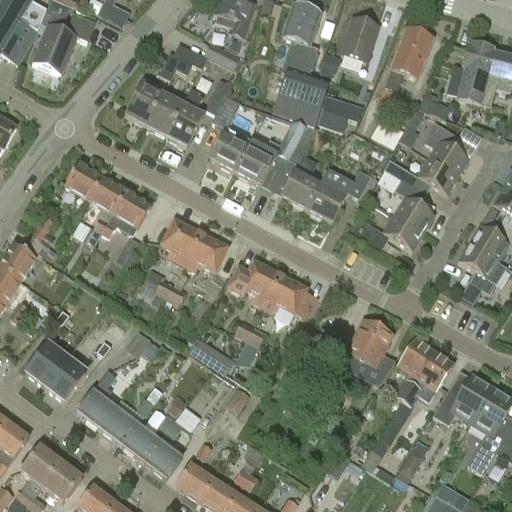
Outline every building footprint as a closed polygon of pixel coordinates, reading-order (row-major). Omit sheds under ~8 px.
[(35,38),(39,29),(43,19),(44,16),(31,8),(31,7),(19,0),(1,0),(0,2),(0,60),(16,70),(35,38)] [(52,0),(52,2),(51,3),(77,14),(82,0),(52,0)] [(111,10),(116,0),(107,0),(97,22),(120,34),(128,19),(111,10)] [(218,0),(212,20),(216,21),(213,29),(230,34),(228,39),(242,44),(253,8),(249,7),(250,0),(218,0)] [(281,44),(290,47),(280,78),(285,80),(272,119),(313,133),(328,88),(308,81),(316,55),(307,52),(318,19),(305,15),(304,12),(299,10),(297,12),(293,11),(281,44)] [(52,23),(43,19),(39,29),(46,32),(31,69),(60,80),(60,79),(75,43),(86,48),(94,28),(72,19),(69,28),(53,21),(52,23)] [(376,32),(351,24),(339,60),(364,68),(376,32)] [(405,34),(377,111),(389,116),(395,97),(396,98),(403,80),(415,85),(431,43),(405,34)] [(240,48),(232,46),(229,54),(237,57),(240,48)] [(209,49),(203,62),(232,77),(239,64),(209,49)] [(172,61),(191,70),(200,75),(206,64),(178,50),(172,60),(172,61)] [(456,105),(478,111),(492,58),(491,58),(492,55),(470,50),(469,53),(466,52),(461,74),(464,74),(456,105)] [(185,81),(191,70),(172,61),(172,60),(169,58),(158,81),(169,86),(175,76),(185,81)] [(511,87),(511,63),(492,58),(478,111),(489,114),(494,95),(509,99),(511,87)] [(336,64),(324,61),(320,75),(332,78),(336,64)] [(204,115),(215,121),(225,102),(231,92),(219,86),(204,115)] [(124,121),(144,132),(161,100),(141,89),(124,121)] [(190,94),(181,111),(182,111),(165,143),(185,153),(202,122),(191,116),(193,112),(198,111),(202,103),(198,102),(200,99),(190,94)] [(144,132),(165,143),(182,111),(181,111),(161,100),(144,132)] [(211,128),(224,135),(225,134),(226,134),(239,109),(225,102),(215,121),(211,128)] [(447,114),(429,107),(425,117),(443,123),(447,114)] [(323,109),(315,131),(337,140),(342,127),(352,131),(357,118),(336,110),(335,113),(323,109)] [(415,117),(398,148),(410,154),(417,141),(413,138),(422,121),(415,117)] [(0,153),(2,155),(15,133),(0,123),(0,153)] [(370,143),(392,155),(401,137),(379,125),(370,143)] [(233,179),(258,192),(265,180),(276,185),(303,133),(291,128),(279,152),(268,147),(264,154),(250,147),(233,179)] [(433,155),(428,165),(457,183),(468,165),(450,154),(457,143),(434,129),(422,148),(433,155)] [(287,191),(280,203),(305,216),(321,185),(311,179),(316,169),(302,162),(315,137),(303,133),(276,185),(287,191)] [(208,166),(233,179),(250,147),(226,134),(225,134),(224,135),(208,166)] [(389,166),(383,176),(399,186),(398,188),(423,203),(430,191),(446,200),(457,183),(428,165),(416,183),(389,166)] [(63,192),(87,207),(101,183),(77,169),(63,192)] [(346,199),(357,205),(369,183),(358,177),(351,189),(326,176),(321,185),(305,216),(330,229),(346,199)] [(511,176),(502,193),(511,198),(511,176)] [(101,183),(87,207),(100,214),(111,221),(125,197),(101,183)] [(404,204),(393,221),(422,239),(433,221),(418,211),(423,203),(398,188),(393,197),(404,204)] [(508,221),(502,232),(511,238),(511,198),(502,193),(491,211),(508,221)] [(125,197),(111,221),(135,235),(149,212),(125,197)] [(411,257),(422,239),(393,221),(382,239),(358,224),(348,240),(378,258),(388,242),(411,257)] [(43,223),(37,232),(46,238),(51,229),(43,223)] [(85,248),(92,252),(105,231),(97,226),(85,248)] [(166,263),(182,272),(199,239),(173,226),(159,252),(170,257),(166,263)] [(105,231),(92,252),(100,257),(113,235),(105,231)] [(478,231),(467,250),(497,269),(508,250),(511,251),(511,238),(502,232),(496,242),(478,231)] [(46,238),(37,232),(31,242),(25,252),(50,266),(55,258),(39,249),(44,240),(46,238)] [(226,253),(199,239),(182,272),(194,278),(198,270),(213,278),(226,253)] [(122,255),(132,262),(139,250),(129,243),(122,255)] [(12,250),(0,268),(0,275),(19,287),(34,264),(12,250)] [(506,274),(497,269),(467,250),(456,267),(474,277),(458,302),(472,310),(481,296),(488,300),(494,291),(495,291),(506,274)] [(251,307),(262,313),(278,281),(252,267),(247,278),(237,273),(227,293),(242,301),(245,295),(255,300),(251,307)] [(0,308),(4,311),(13,316),(12,316),(23,323),(27,316),(18,310),(28,295),(18,289),(19,287),(0,275),(0,308)] [(152,303),(153,299),(160,286),(162,282),(150,276),(140,297),(152,303)] [(305,295),(278,281),(262,313),(273,319),(278,311),(305,325),(316,304),(315,304),(304,299),(305,295)] [(160,286),(153,299),(166,305),(172,292),(160,286)] [(172,292),(166,305),(177,311),(183,298),(172,292)] [(187,325),(200,332),(210,314),(197,307),(187,325)] [(8,323),(18,330),(23,323),(12,316),(8,323)] [(61,317),(54,326),(60,331),(68,322),(61,317)] [(392,339),(362,325),(345,358),(350,361),(343,375),(377,392),(393,367),(381,361),(392,339)] [(234,341),(245,346),(252,333),(240,327),(234,341)] [(264,339),(252,333),(245,346),(246,347),(240,357),(252,363),(264,339)] [(153,364),(160,346),(136,337),(129,355),(153,364)] [(210,372),(219,359),(196,344),(188,357),(210,372)] [(393,401),(400,406),(432,357),(414,345),(396,373),(407,380),(393,401)] [(109,353),(103,348),(96,358),(102,362),(109,353)] [(65,364),(46,350),(24,378),(43,393),(65,364)] [(452,371),(432,357),(400,406),(410,412),(417,402),(427,409),(452,371)] [(84,379),(65,364),(43,393),(62,407),(84,379)] [(106,377),(76,417),(98,434),(114,413),(104,406),(110,397),(106,393),(114,382),(106,377)] [(453,420),(469,430),(491,393),(470,380),(457,402),(447,396),(432,422),(447,431),(453,420)] [(322,415),(339,425),(356,398),(339,388),(322,415)] [(154,392),(145,404),(144,404),(134,415),(143,422),(153,411),(152,410),(161,398),(154,392)] [(481,481),(494,459),(510,433),(499,427),(511,405),(491,393),(469,430),(486,440),(467,472),(481,481)] [(237,394),(225,410),(237,418),(248,402),(237,394)] [(166,414),(175,421),(185,408),(176,401),(166,414)] [(400,407),(391,422),(402,429),(411,414),(400,407)] [(114,413),(98,434),(120,451),(136,430),(114,413)] [(183,414),(174,426),(189,437),(199,425),(199,424),(185,413),(183,414)] [(164,438),(173,426),(166,420),(157,433),(164,438)] [(173,426),(164,438),(172,444),(181,432),(173,426)] [(0,467),(5,472),(27,443),(5,427),(0,433),(0,467)] [(136,430),(120,451),(143,468),(158,447),(136,430)] [(511,434),(510,433),(494,459),(510,469),(511,465),(511,434)] [(416,446),(411,454),(423,461),(427,453),(416,446)] [(158,447),(143,468),(165,484),(180,464),(158,447)] [(202,449),(194,460),(203,466),(210,455),(202,449)] [(24,511),(25,511),(33,501),(40,492),(59,467),(38,452),(19,477),(30,485),(15,504),(24,511)] [(423,461),(411,454),(398,476),(410,483),(423,461)] [(348,464),(338,458),(326,477),(337,484),(348,464)] [(40,492),(60,508),(79,483),(59,467),(40,492)] [(189,470),(175,491),(198,507),(212,485),(189,470)] [(234,487),(241,492),(249,479),(242,474),(234,487)] [(392,483),(379,474),(375,480),(388,488),(392,483)] [(249,497),(257,484),(249,479),(241,492),(249,497)] [(212,485),(198,507),(206,511),(227,511),(235,500),(212,485)] [(336,511),(341,511),(351,490),(340,486),(330,509),(336,511)] [(76,511),(109,511),(113,508),(91,492),(76,511)] [(0,493),(0,511),(3,511),(11,501),(0,493)] [(254,511),(235,500),(227,511),(254,511)] [(43,511),(45,510),(33,501),(25,511),(43,511)] [(451,511),(434,502),(428,511),(451,511)]
